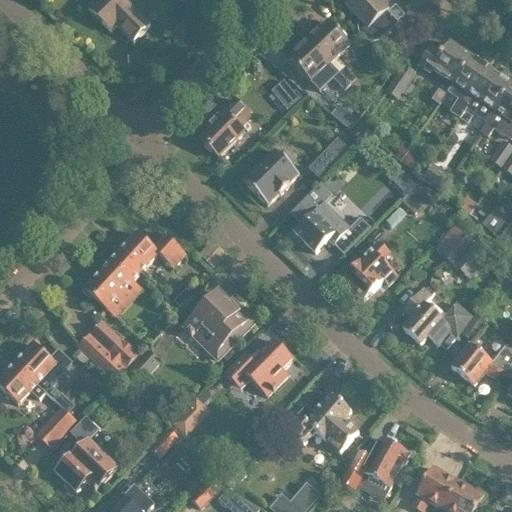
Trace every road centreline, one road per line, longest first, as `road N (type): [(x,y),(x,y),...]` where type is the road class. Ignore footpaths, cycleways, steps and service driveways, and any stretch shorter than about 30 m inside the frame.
road 1 (residential): [(511,460),(423,411),(345,350),(142,142)]
road 2 (residential): [(0,310),(142,142)]
road 3 (residential): [(142,142),(285,0)]
road 4 (residential): [(142,142),(0,7)]
